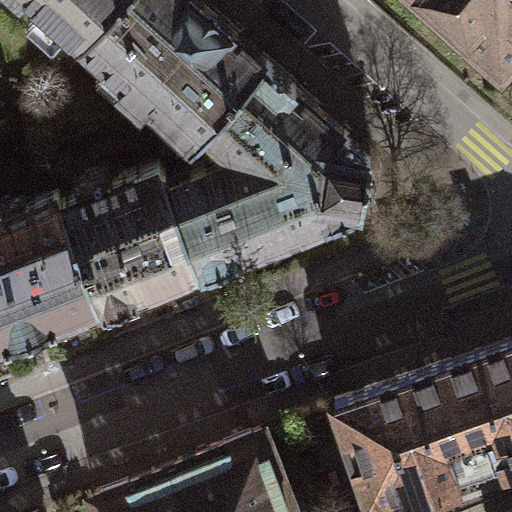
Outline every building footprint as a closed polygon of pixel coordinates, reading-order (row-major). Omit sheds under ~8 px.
[(36,0),(77,35),(107,0),(36,0)] [(227,15),(209,0),(107,0),(77,35),(185,131),(206,124),(269,52),(227,15)] [(511,0),(435,0),(501,58),(511,45),(511,0)] [(334,114),(269,52),(206,124),(232,146),(166,166),(202,261),(362,198),(369,149),(334,114)] [(161,151),(60,188),(101,299),(189,266),(202,261),(166,166),(161,151)] [(60,188),(0,210),(0,336),(39,321),(101,299),(60,188)] [(511,335),(438,361),(481,481),(511,469),(511,465),(510,461),(511,460),(511,335)] [(481,481),(438,361),(335,398),(370,494),(405,482),(410,496),(453,481),(456,490),(481,481)] [(284,486),(261,425),(183,454),(92,488),(101,511),(293,511),(293,509),(300,501),(295,488),(284,486)]
